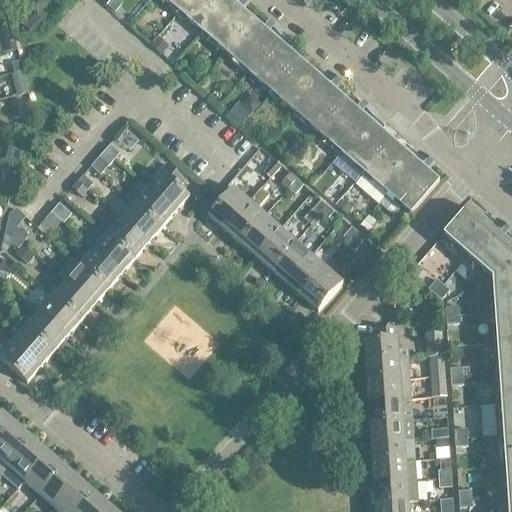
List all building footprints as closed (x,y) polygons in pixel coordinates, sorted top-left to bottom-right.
[(162,0),(179,14),(191,0),(162,0)] [(224,53),(238,37),(252,21),(228,0),(191,0),(179,14),(224,53)] [(39,10),(24,27),(35,36),(49,19),(39,10)] [(224,53),(239,67),(271,94),(299,62),(252,21),(238,37),(224,53)] [(161,56),(169,47),(159,39),(151,48),(161,56)] [(15,43),(0,47),(0,54),(0,55),(17,51),(15,43)] [(271,94),(286,108),(318,135),(346,102),(299,62),(271,94)] [(19,65),(9,67),(11,76),(21,74),(19,65)] [(25,83),(14,86),(16,97),(28,94),(25,83)] [(29,110),(26,96),(12,100),(15,114),(29,110)] [(318,135),(333,148),(364,176),(392,143),(346,102),(318,135)] [(239,105),(230,116),(243,127),(252,116),(239,105)] [(411,216),(425,200),(439,184),(392,143),(364,176),(411,216)] [(120,155),(110,147),(104,153),(114,162),(120,155)] [(99,160),(108,168),(114,162),(104,153),(99,160)] [(273,178),(281,168),(274,162),(266,172),(273,178)] [(161,174),(146,190),(175,216),(189,199),(179,190),(185,183),(167,167),(161,174)] [(93,186),(83,177),(77,184),(87,192),(93,186)] [(291,177),(282,186),(289,192),(297,182),(291,177)] [(295,198),(304,188),(297,182),(289,192),(295,198)] [(138,183),(124,198),(133,206),(162,231),(175,216),(146,190),(138,183)] [(72,190),(81,199),(87,192),(77,184),(72,190)] [(251,205),(234,190),(209,219),(225,234),(251,205)] [(270,199),(262,192),(251,205),(225,234),(240,247),(266,218),(258,212),(270,199)] [(343,198),(335,208),(346,217),(354,207),(343,198)] [(321,203),(313,213),(319,218),(328,209),(321,203)] [(59,205),(56,208),(51,215),(60,223),(63,226),(72,216),(59,205)] [(148,247),(162,231),(133,206),(119,221),(148,247)] [(326,224),(334,214),(328,209),(319,218),(326,224)] [(486,285),(508,274),(511,271),(511,247),(469,210),(439,244),(486,285)] [(148,247),(119,221),(110,214),(97,229),(135,262),(148,247)] [(60,223),(51,215),(45,221),(55,230),(60,223)] [(368,217),(360,227),(367,233),(375,223),(368,217)] [(280,231),(266,218),(240,247),(255,260),(280,231)] [(6,228),(4,237),(17,240),(23,245),(28,239),(19,231),(16,229),(7,227),(6,228)] [(84,245),(92,252),(121,277),(135,262),(97,229),(84,245)] [(358,235),(351,230),(343,239),(349,245),(358,235)] [(296,245),(280,231),(255,260),(271,273),(296,245)] [(349,245),(356,251),(364,241),(358,235),(349,245)] [(14,248),(18,251),(23,245),(17,240),(4,237),(2,245),(14,248)] [(312,258),(296,245),(271,273),(286,287),(312,258)] [(23,246),(16,256),(27,265),(35,256),(23,246)] [(79,267),(108,292),(121,277),(92,252),(79,267)] [(327,272),(312,258),(286,287),(302,301),(327,272)] [(108,292),(79,267),(71,260),(57,276),(66,283),(65,284),(94,308),(108,292)] [(511,348),(511,271),(508,274),(486,285),(491,350),(511,348)] [(302,301),(318,314),(343,286),(327,272),(302,301)] [(428,291),(435,297),(443,287),(437,282),(428,291)] [(81,324),(94,308),(65,284),(52,299),(81,324)] [(450,293),(443,287),(435,297),(441,303),(450,293)] [(39,314),(67,339),(81,324),(52,299),(39,314)] [(54,354),(67,339),(39,314),(26,329),(54,354)] [(459,322),(459,314),(445,314),(445,323),(459,322)] [(445,323),(446,332),(460,331),(459,322),(445,323)] [(41,370),(54,354),(26,329),(12,345),(41,370)] [(375,332),(375,342),(363,343),(365,365),(409,362),(408,351),(398,351),(397,330),(375,332)] [(426,361),(430,360),(443,359),(441,335),(424,336),(426,361)] [(12,345),(0,358),(0,361),(27,386),(41,370),(12,345)] [(511,408),(511,348),(491,350),(495,410),(511,408)] [(365,365),(366,386),(410,383),(409,362),(365,365)] [(464,382),(463,374),(449,375),(450,383),(464,382)] [(450,383),(450,392),(464,391),(464,382),(450,383)] [(410,383),(366,386),(368,405),(412,402),(410,383)] [(432,393),(432,401),(445,400),(445,392),(432,393)] [(445,400),(432,401),(433,410),(446,409),(445,400)] [(368,405),(369,426),(413,423),(412,402),(368,405)] [(511,469),(511,408),(495,410),(499,470),(511,469)] [(2,414),(0,416),(0,450),(19,429),(2,414)] [(369,426),(371,447),(415,444),(413,423),(369,426)] [(0,476),(3,479),(9,471),(35,443),(19,429),(0,450),(0,476)] [(435,443),(448,442),(448,433),(435,434),(435,443)] [(468,442),(467,434),(453,434),(454,443),(468,442)] [(448,442),(435,443),(436,451),(449,451),(448,442)] [(454,443),(454,452),(468,451),(468,442),(454,443)] [(35,443),(9,471),(3,479),(18,492),(24,484),(49,455),(35,443)] [(371,447),(372,466),(416,464),(415,444),(371,447)] [(65,469),(49,455),(24,484),(40,498),(65,469)] [(372,466),(373,487),(417,484),(416,464),(372,466)] [(151,485),(161,474),(151,465),(141,476),(151,485)] [(80,482),(65,469),(40,498),(55,511),(80,482)] [(511,511),(511,469),(499,470),(501,511),(511,511)] [(438,475),(438,483),(451,483),(450,474),(438,475)] [(81,511),(96,496),(80,482),(55,511),(56,511),(81,511)] [(452,491),(451,483),(438,483),(439,492),(452,491)] [(375,507),(409,505),(419,504),(417,484),(373,487),(375,507)] [(472,502),(471,494),(457,494),(458,503),(472,502)] [(108,511),(111,509),(96,496),(81,511),(108,511)] [(458,503),(458,511),(472,511),(472,502),(458,503)]
